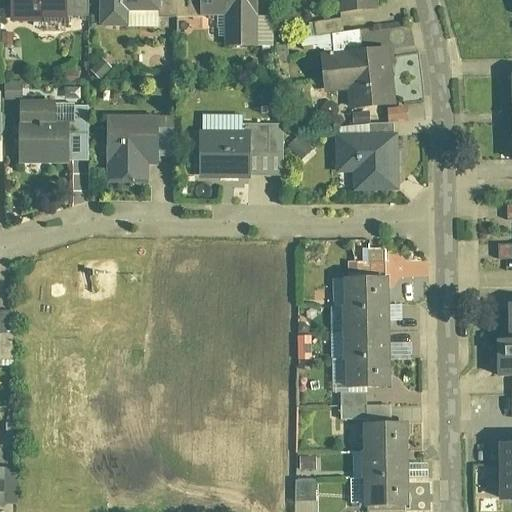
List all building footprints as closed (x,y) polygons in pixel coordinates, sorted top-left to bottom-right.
[(11,0),(12,23),(90,22),(89,0),(11,0)] [(158,0),(101,0),(102,29),(122,29),(122,14),(158,13),(158,0)] [(259,0),(204,0),(205,19),(235,18),(235,43),(261,43),(259,0)] [(384,0),(325,0),(327,21),(386,17),(384,0)] [(334,31),(342,31),(342,25),(301,25),(301,50),(334,50),(334,31)] [(411,40),(342,44),(347,117),(416,112),(411,40)] [(72,105),(22,106),(23,168),(74,166),(72,105)] [(162,118),(107,119),(109,186),(149,185),(149,162),(173,161),(173,129),(162,129),(162,118)] [(243,136),(200,136),(200,180),(284,180),(284,127),(243,127),(243,136)] [(399,127),(337,131),(342,202),(404,197),(399,127)] [(272,273),(162,272),(160,422),(271,423),(272,273)] [(385,274),(341,275),(344,393),(389,391),(385,274)] [(297,338),(297,361),(312,361),(312,338),(297,338)] [(511,338),(503,339),(504,375),(511,374),(511,338)] [(407,422),(365,425),(371,511),(413,508),(407,422)] [(0,509),(15,509),(14,471),(0,471),(0,509)] [(294,481),(293,511),(314,511),(315,481),(294,481)]
